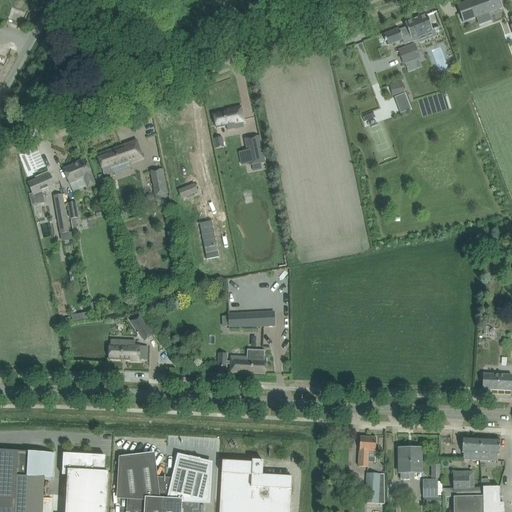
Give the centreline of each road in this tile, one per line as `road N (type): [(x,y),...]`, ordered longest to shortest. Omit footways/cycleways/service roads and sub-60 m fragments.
road 1 (secondary): [(0,393),(511,417)]
road 2 (unclassified): [(0,134),(361,0)]
